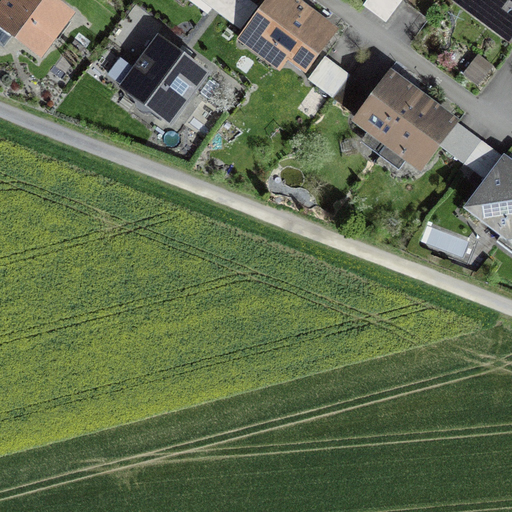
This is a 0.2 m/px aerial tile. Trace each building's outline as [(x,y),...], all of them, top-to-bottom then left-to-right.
[(76,15),(55,0),(2,0),(0,4),(0,31),(43,62),(76,15)] [(198,0),(215,12),(224,0),(198,0)] [(253,6),(245,0),(224,0),(215,12),(236,28),(253,6)] [(345,32),(292,0),(270,0),(238,46),(286,80),(290,71),(311,82),(345,32)] [(511,45),(511,0),(446,0),(511,46),(511,45)] [(161,40),(124,88),(169,122),(206,75),(161,40)] [(452,124),(390,75),(354,121),(417,170),(452,124)] [(511,168),(504,163),(465,216),(511,248),(511,168)]
